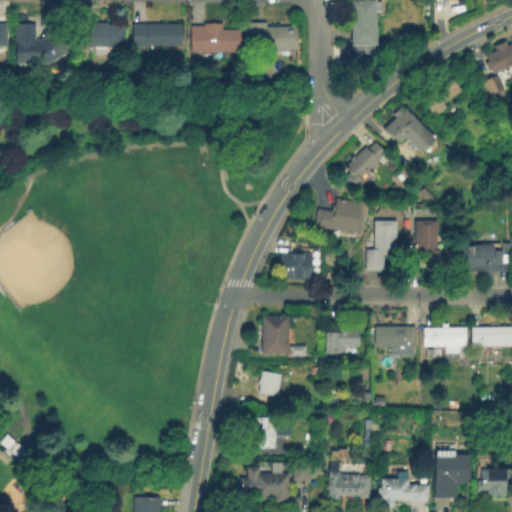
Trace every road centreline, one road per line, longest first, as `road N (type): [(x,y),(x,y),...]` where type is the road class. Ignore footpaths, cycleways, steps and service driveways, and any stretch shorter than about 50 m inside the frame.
road 1 (tertiary): [(343,124),(288,185),(238,281),(201,455)]
road 2 (residential): [(511,296),(234,294)]
road 3 (tertiary): [(511,14),(418,63),(343,124)]
